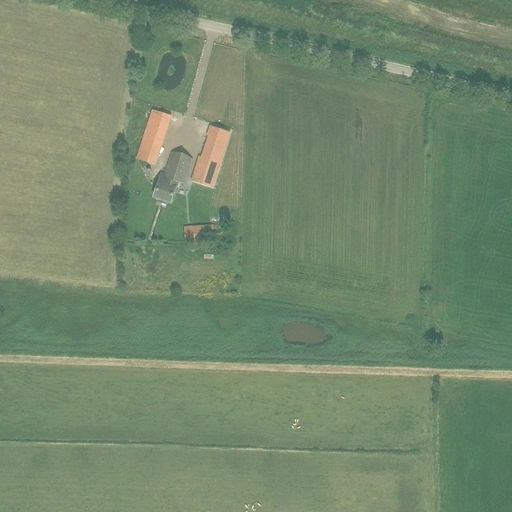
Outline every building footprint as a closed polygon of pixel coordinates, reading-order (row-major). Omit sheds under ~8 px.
[(220,147),(210,146),(209,155),(219,156),(220,147)] [(155,164),(157,156),(140,151),(138,158),(155,164)] [(177,181),(183,182),(190,160),(171,154),(165,177),(166,177),(164,185),(159,183),(155,197),(171,202),(177,181)] [(211,186),(219,163),(200,157),(193,180),(211,186)] [(213,226),(184,227),(185,244),(207,242),(207,231),(214,231),(213,226)]
